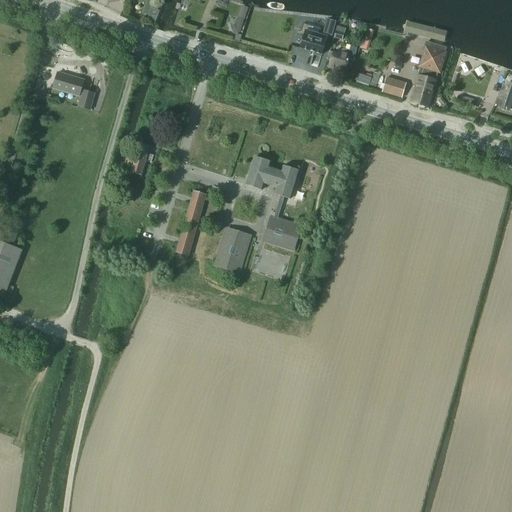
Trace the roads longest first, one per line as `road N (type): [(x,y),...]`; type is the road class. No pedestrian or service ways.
road 1 (secondary): [(511,153),(36,0)]
road 2 (track): [(60,335),(143,36)]
road 3 (track): [(66,511),(98,352),(60,335)]
road 4 (track): [(54,6),(0,193)]
